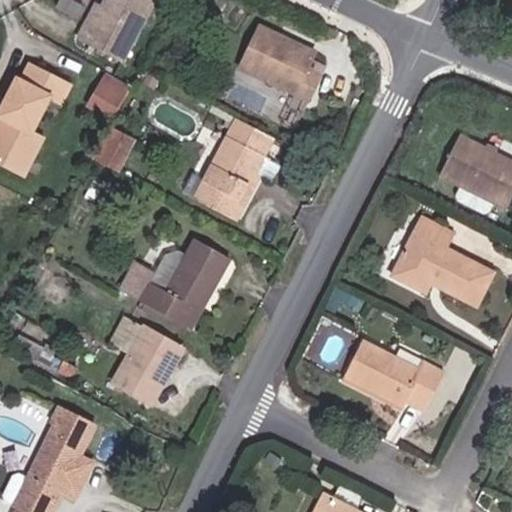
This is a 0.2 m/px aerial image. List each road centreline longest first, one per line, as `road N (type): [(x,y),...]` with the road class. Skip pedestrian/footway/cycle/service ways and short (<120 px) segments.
road 1 (residential): [(270,407),(435,47)]
road 2 (residential): [(270,407),(447,511)]
road 3 (residential): [(457,511),(511,404)]
